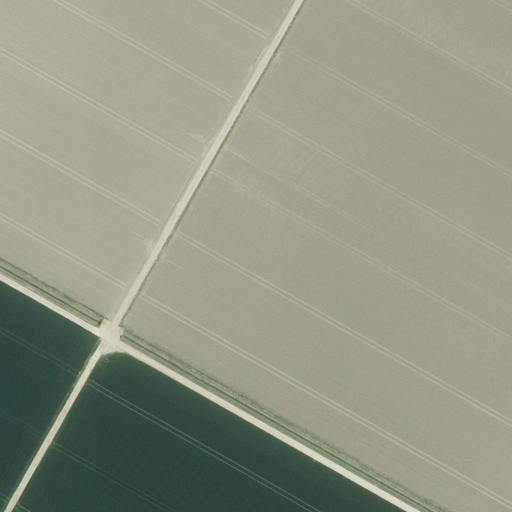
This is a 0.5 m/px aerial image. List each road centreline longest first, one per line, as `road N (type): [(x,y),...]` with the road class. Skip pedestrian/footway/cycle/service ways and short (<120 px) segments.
road 1 (track): [(415,511),(0,276)]
road 2 (unknown): [(298,0),(106,337)]
road 3 (unknown): [(7,511),(106,337)]
